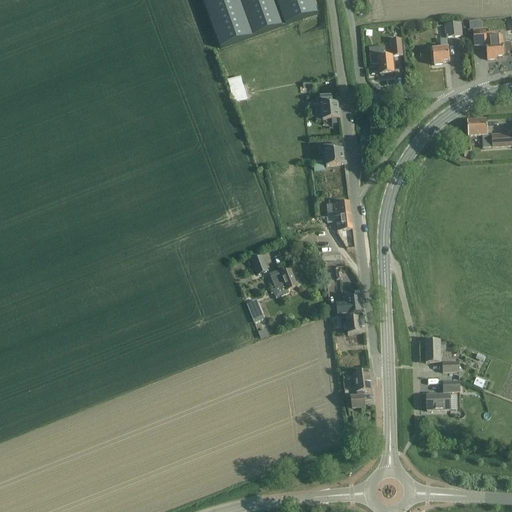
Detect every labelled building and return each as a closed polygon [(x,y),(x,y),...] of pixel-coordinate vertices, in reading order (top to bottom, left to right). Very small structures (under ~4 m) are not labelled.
[(317,15),(311,0),(202,0),(221,50),(317,15)] [(459,25),(453,26),(445,27),(446,39),(461,37),(459,25)] [(502,38),(496,38),(494,39),(494,32),(485,33),(485,29),(474,30),(475,47),(485,46),(487,61),(496,60),(496,57),(504,57),(502,45),(502,38)] [(390,42),(392,58),(402,57),(400,41),(390,42)] [(432,51),(434,66),(443,65),(443,63),(449,63),(448,50),(447,50),(446,41),(440,41),(441,50),(432,51)] [(383,48),(369,50),(371,66),(379,65),(380,76),(393,74),(391,57),(384,58),(383,48)] [(232,83),(236,98),(246,96),(242,80),(232,83)] [(339,119),(337,104),(337,103),(332,104),(331,97),(320,98),(321,111),(315,111),(316,122),(322,122),(339,119)] [(468,138),(482,137),(482,149),(492,149),(511,147),(511,135),(491,136),(487,137),(486,121),(467,122),(468,138)] [(344,166),(342,146),(324,148),(326,168),(344,166)] [(322,163),(313,164),(314,172),(323,171),(322,163)] [(329,206),(326,206),(328,218),(336,217),(351,216),(349,203),(339,205),(338,200),(329,202),(329,206)] [(328,218),(326,219),(327,225),(336,224),(336,225),(337,232),(352,230),(351,216),(336,217),(328,218)] [(257,276),(268,272),(263,257),(261,258),(254,261),(252,261),(252,262),(253,266),(257,276)] [(280,272),(269,276),(275,290),(272,291),(276,299),(289,294),(288,292),(297,288),(291,272),(281,275),(280,272)] [(362,313),(361,299),(359,299),(359,296),(355,296),(355,299),(346,300),(345,296),(342,296),(343,303),(336,304),(337,316),(362,313)] [(256,302),(247,306),(254,324),(263,321),(262,319),(256,302)] [(333,319),(334,331),(341,330),(340,318),(333,319)] [(363,319),(345,321),(347,336),(365,334),(363,319)] [(266,331),(258,334),(261,340),(268,337),(266,331)] [(440,343),(425,343),(425,364),(441,364),(440,351),(445,351),(445,344),(440,344),(440,343)] [(458,364),(442,364),(443,374),(459,374),(458,364)] [(370,382),(369,373),(354,375),(356,393),(357,393),(357,397),(350,398),(352,410),(365,409),(363,393),(370,392),(369,382),(370,382)] [(475,375),(472,381),(480,385),(483,379),(475,375)] [(459,383),(443,384),(443,394),(459,393),(459,383)] [(450,412),(450,397),(426,397),(427,413),(450,412)]
